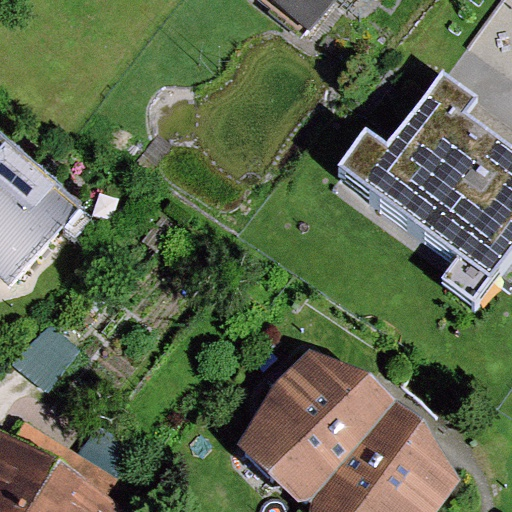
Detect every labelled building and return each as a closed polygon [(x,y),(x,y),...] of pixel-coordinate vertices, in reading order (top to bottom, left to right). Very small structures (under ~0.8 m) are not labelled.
[(267,0),(322,43),(356,0),(389,0),(396,5),(399,0),(267,0)] [(507,118),(468,89),(421,152),(393,141),(361,184),(504,289),(511,278),(511,161),(487,143),(507,118)] [(86,211),(0,141),(0,296),(9,304),(86,211)] [(320,511),(345,511),(408,433),(331,372),(259,464),(320,511)] [(459,511),(480,487),(408,433),(345,511),(459,511)] [(127,511),(128,511),(3,440),(0,445),(0,511),(127,511)]
